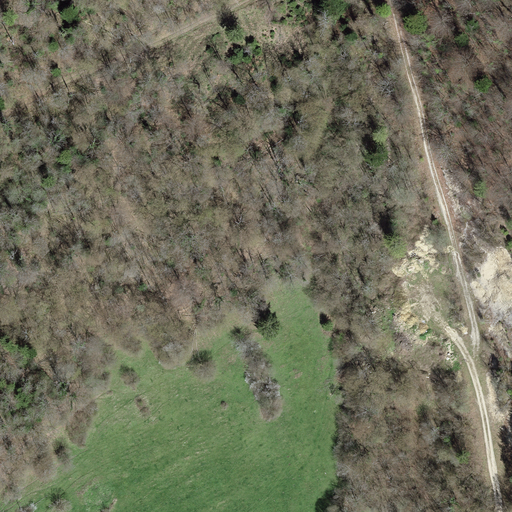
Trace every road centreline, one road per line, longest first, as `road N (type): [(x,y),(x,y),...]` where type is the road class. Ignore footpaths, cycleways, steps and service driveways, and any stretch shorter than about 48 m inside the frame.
road 1 (track): [(474,377),(470,321),(387,0)]
road 2 (track): [(245,0),(180,35),(54,83),(0,119)]
road 3 (track): [(501,511),(474,377)]
